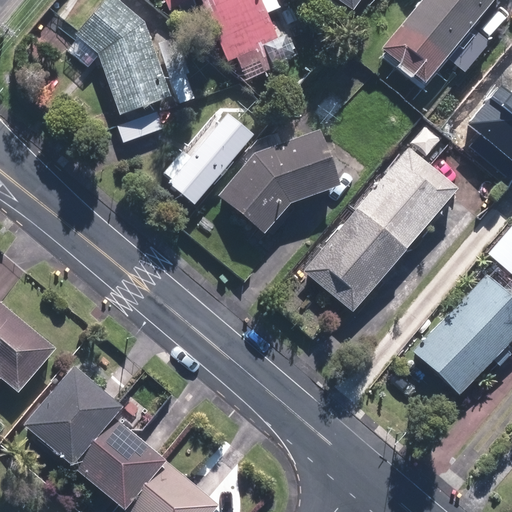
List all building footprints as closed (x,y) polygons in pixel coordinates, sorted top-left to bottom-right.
[(98,54),(119,113),(170,96),(144,21),(119,0),(105,0),(76,35),(77,36),(66,49),(87,67),(98,54)] [(237,57),(246,78),(288,61),(267,14),(282,8),(278,0),(158,0),(164,12),(177,6),(188,31),(211,22),(228,61),(237,57)] [(338,0),(353,10),(360,0),(338,0)] [(420,0),(374,55),(416,89),(442,59),(462,76),(485,48),(465,31),(491,0),(420,0)] [(157,42),(174,102),(187,98),(181,75),(188,73),(177,36),(157,42)] [(117,122),(124,142),(162,129),(155,109),(117,122)] [(168,183),(193,204),(251,134),(227,113),(168,183)] [(259,238),(285,206),(332,190),(313,135),(251,156),(214,200),(259,238)] [(295,277),(343,318),(450,193),(402,152),(295,277)] [(408,355),(453,398),(511,335),(511,312),(478,281),(408,355)] [(0,378),(1,377),(19,392),(56,347),(0,301),(0,378)] [(73,465),(114,415),(123,404),(74,363),(24,424),(73,465)] [(124,508),(166,459),(114,415),(73,465),(124,508)] [(166,459),(124,508),(129,511),(210,511),(218,503),(166,459)]
